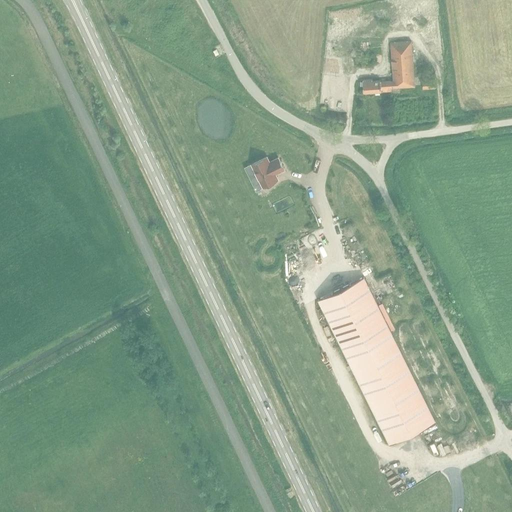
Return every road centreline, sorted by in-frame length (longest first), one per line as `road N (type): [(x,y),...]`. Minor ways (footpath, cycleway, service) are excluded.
road 1 (unclassified): [(271,511),(21,0)]
road 2 (secondary): [(314,511),(82,16)]
road 3 (unclassified): [(511,450),(378,178)]
road 4 (unclassified): [(201,0),(260,98),(327,138)]
